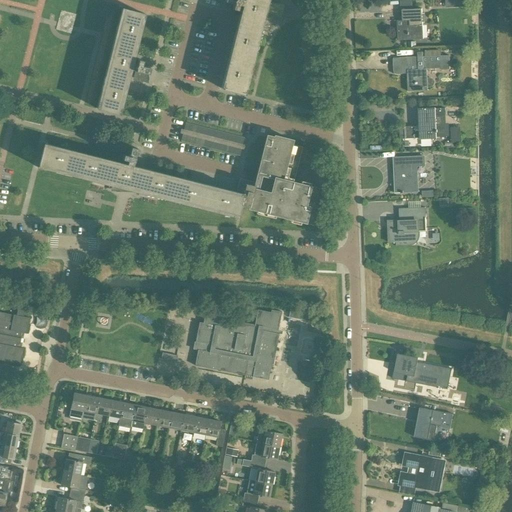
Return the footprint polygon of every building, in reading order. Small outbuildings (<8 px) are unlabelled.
[(221,88),(220,88),(245,95),(245,94),(243,93),(261,20),(262,19),(263,13),(264,10),(266,11),(272,13),(276,14),(278,6),(274,5),(268,4),(266,3),(266,1),(266,0),(245,0),(245,1),(242,0),(224,0),(224,2),(233,4),(232,9),(237,10),(238,5),(244,6),(223,88),(221,88)] [(96,108),(120,114),(121,114),(118,113),(129,69),(132,70),(135,70),(135,71),(134,78),(143,80),(145,74),(148,74),(150,68),(141,66),(142,61),(138,60),(136,65),(131,63),(143,15),(146,15),(135,12),(121,8),(121,9),(123,10),(98,108),(96,108)] [(423,39),(422,9),(402,10),(402,21),(404,21),(404,25),(398,26),(398,40),(423,39)] [(12,55),(15,45),(5,42),(2,52),(12,55)] [(417,53),(418,57),(393,58),(394,74),(407,74),(408,92),(428,91),(428,87),(430,87),(432,86),(434,85),(434,82),(433,80),(432,78),(430,78),(427,78),(427,69),(441,68),(441,70),(450,69),(449,55),(441,56),(441,50),(425,50),(425,57),(422,57),(422,52),(417,53)] [(404,127),(399,127),(400,139),(405,139),(447,137),(447,125),(444,125),(443,109),(446,109),(446,108),(419,109),(420,120),(423,120),(423,126),(404,126),(404,127)] [(103,130),(105,123),(98,121),(96,128),(103,130)] [(185,123),(181,141),(239,156),(244,138),(185,123)] [(39,165),(121,186),(121,188),(127,189),(127,188),(237,215),(236,218),(237,218),(241,204),(243,204),(243,206),(248,207),(248,208),(318,226),(322,210),(320,210),(322,201),(316,199),(318,189),(291,182),(293,174),(295,175),(301,147),(273,140),(274,137),(267,136),(254,186),(245,184),(242,196),(132,168),(133,162),(134,162),(137,149),(131,147),(129,156),(123,155),(122,159),(127,161),(126,166),(44,146),(45,143),(44,143),(38,168),(39,165)] [(425,166),(425,157),(406,157),(406,163),(396,164),(397,180),(395,180),(395,192),(419,191),(417,167),(425,166)] [(399,220),(388,221),(389,242),(396,242),(396,244),(411,243),(412,243),(413,243),(414,242),(415,242),(415,241),(416,241),(416,240),(417,240),(417,239),(417,238),(418,237),(418,236),(418,231),(426,231),(425,208),(399,209),(399,220)] [(0,360),(20,364),(23,348),(18,347),(18,344),(20,344),(22,336),(20,336),(20,333),(26,334),(29,318),(24,317),(26,303),(19,302),(16,315),(0,312),(0,360)] [(271,310),(270,312),(257,310),(254,325),(231,320),(230,323),(220,321),(222,311),(206,308),(203,323),(199,322),(195,342),(199,343),(195,366),(245,375),(245,373),(252,374),(252,377),(268,380),(271,365),(273,365),(279,334),(277,333),(281,312),(271,310)] [(290,311),(288,317),(301,320),(308,321),(309,315),(302,314),(290,311)] [(161,359),(176,362),(177,356),(162,353),(161,359)] [(393,378),(407,381),(447,389),(451,369),(423,364),(423,361),(417,360),(418,358),(398,354),(393,378)] [(83,411),(86,395),(74,393),(69,416),(81,419),(83,411)] [(95,413),(98,398),(86,395),(83,411),(95,413)] [(107,416),(110,400),(98,398),(95,413),(107,416)] [(120,418),(123,403),(110,400),(107,416),(120,418)] [(130,429),(131,427),(135,405),(123,403),(120,418),(118,426),(130,429)] [(143,429),(144,423),(147,407),(135,405),(131,427),(143,429)] [(156,425),(159,410),(147,407),(144,423),(156,425)] [(450,429),(453,414),(419,407),(414,437),(434,441),(437,426),(450,429)] [(168,428),(172,412),(159,410),(156,425),(168,428)] [(181,430),(184,415),(172,412),(168,428),(181,430)] [(193,432),(196,417),(184,415),(181,430),(193,432)] [(205,435),(208,419),(196,417),(193,432),(205,435)] [(219,432),(221,422),(208,419),(205,435),(218,437),(216,446),(222,447),(225,433),(219,432)] [(7,421),(5,433),(18,436),(20,424),(7,421)] [(234,438),(237,423),(231,422),(228,436),(234,438)] [(259,429),(256,442),(279,447),(282,434),(265,430),(259,429)] [(0,432),(0,433),(0,444),(3,445),(16,448),(18,436),(5,433),(0,432)] [(64,434),(61,448),(75,450),(78,437),(64,434)] [(78,437),(75,450),(76,451),(87,453),(88,448),(90,440),(78,437)] [(252,455),(251,461),(265,464),(266,458),(277,460),(279,447),(256,442),(255,448),(254,455),(252,455)] [(0,462),(9,464),(10,459),(13,459),(16,448),(3,445),(0,444),(0,449),(2,450),(0,457),(0,456),(0,462)] [(238,450),(230,448),(226,448),(225,454),(237,457),(238,450)] [(66,459),(63,472),(80,475),(82,462),(90,464),(91,457),(69,453),(67,459),(66,459)] [(422,457),(422,456),(406,453),(404,465),(410,467),(409,474),(402,473),(400,485),(416,488),(416,486),(438,490),(443,461),(422,457)] [(243,459),(242,465),(257,469),(255,482),(272,485),(274,472),(264,470),(265,464),(251,461),(243,459)] [(0,505),(4,506),(7,492),(9,480),(11,480),(12,476),(10,476),(12,468),(0,465),(0,505)] [(451,477),(466,477),(466,466),(451,466),(451,477)] [(480,479),(479,468),(471,468),(471,479),(480,479)] [(63,472),(60,485),(71,487),(70,493),(84,496),(85,490),(84,490),(87,477),(80,475),(63,472)] [(244,493),(243,499),(257,502),(259,496),(269,498),(272,485),(255,482),(249,481),(246,493),(244,493)] [(400,485),(398,492),(414,495),(415,488),(400,485)] [(58,497),(55,510),(65,511),(79,511),(82,502),(83,502),(84,496),(70,493),(68,499),(58,497)] [(243,499),(242,505),(250,507),(248,511),(266,511),(267,510),(256,508),(257,502),(243,499)] [(453,511),(454,511),(441,509),(439,508),(440,508),(415,503),(413,511),(453,511)] [(443,503),(441,509),(454,511),(457,511),(469,511),(470,508),(443,503)]
